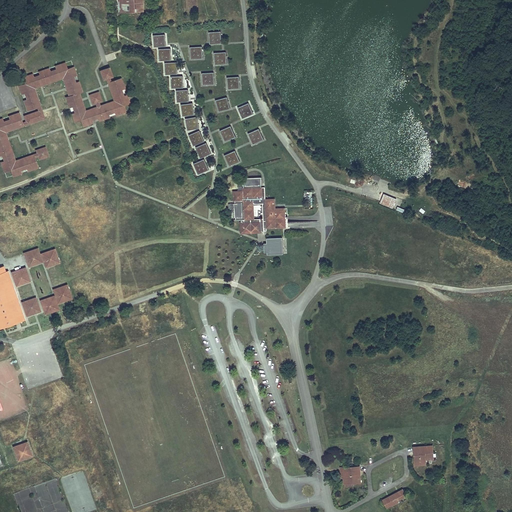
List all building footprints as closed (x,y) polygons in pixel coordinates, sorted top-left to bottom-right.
[(117,0),(118,12),(145,12),(144,0),(117,0)] [(209,32),(210,44),(222,43),(221,31),(209,32)] [(153,35),(154,47),(166,46),(165,34),(153,35)] [(190,47),(191,59),(203,58),(202,46),(190,47)] [(170,48),(158,49),(159,61),(171,60),(170,48)] [(214,52),(215,64),(227,63),(226,51),(214,52)] [(165,62),(165,74),(177,74),(177,62),(165,62)] [(10,83),(18,107),(21,115),(30,111),(32,115),(18,121),(20,125),(16,127),(13,118),(0,122),(0,181),(1,184),(32,173),(28,163),(33,161),(35,166),(43,163),(40,154),(9,165),(0,140),(0,137),(27,127),(39,123),(33,107),(27,93),(56,82),(62,99),(59,100),(70,131),(72,131),(96,123),(125,112),(126,110),(114,80),(103,84),(101,80),(106,78),(107,77),(104,69),(95,72),(107,103),(94,108),(93,105),(96,103),(93,95),(84,99),(87,106),(90,106),(91,108),(91,109),(80,113),(73,95),(76,94),(65,63),(46,70),(10,83)] [(202,73),(203,85),(215,84),(214,72),(202,73)] [(171,88),(183,87),(183,76),(171,76),(171,88)] [(227,77),(228,89),(240,88),(239,76),(227,77)] [(177,90),(178,102),(189,101),(188,89),(177,90)] [(216,100),(219,111),(230,108),(227,97),(216,100)] [(195,115),(193,103),(181,105),(183,117),(195,115)] [(249,103),(238,108),(243,119),(254,114),(249,103)] [(186,118),(188,130),(199,128),(197,116),(186,118)] [(231,126),(220,131),(225,142),(236,137),(231,126)] [(259,128),(248,133),(253,144),(264,139),(259,128)] [(200,130),(189,135),(194,146),(205,141),(200,130)] [(206,142),(195,147),(200,158),(211,153),(206,142)] [(235,151),(224,156),(229,167),(240,162),(235,151)] [(204,159),(193,164),(198,175),(209,170),(204,159)] [(241,199),(242,218),(241,218),(241,221),(239,223),(240,230),(241,231),(261,230),(261,229),(261,228),(264,227),(282,226),(282,215),(281,207),(273,208),(272,197),(263,198),(262,188),(258,189),(258,185),(240,186),(240,190),(230,190),(231,199),(241,199)] [(381,203),(393,207),(396,197),(383,193),(381,203)] [(282,238),(268,238),(268,243),(264,243),(265,251),(268,251),(268,254),(283,254),(282,238)] [(37,249),(24,254),(29,267),(41,262),(37,249)] [(59,263),(55,250),(41,254),(46,268),(59,263)] [(25,269),(12,274),(17,286),(30,282),(25,269)] [(4,273),(0,274),(0,330),(22,322),(12,293),(5,273),(4,273)] [(71,299),(67,285),(53,289),(58,302),(59,303),(71,299)] [(53,297),(41,302),(45,315),(58,311),(58,309),(53,297)] [(35,299),(23,304),(27,316),(28,316),(40,312),(35,299)] [(431,437),(409,439),(410,444),(412,444),(413,455),(424,454),(424,452),(432,451),(431,437)] [(26,438),(13,443),(17,457),(31,452),(26,438)] [(355,462),(340,463),(340,467),(344,467),(344,474),(341,474),(341,479),(356,477),(355,462)] [(401,485),(381,496),(385,504),(396,498),(395,495),(404,490),(401,485)]
